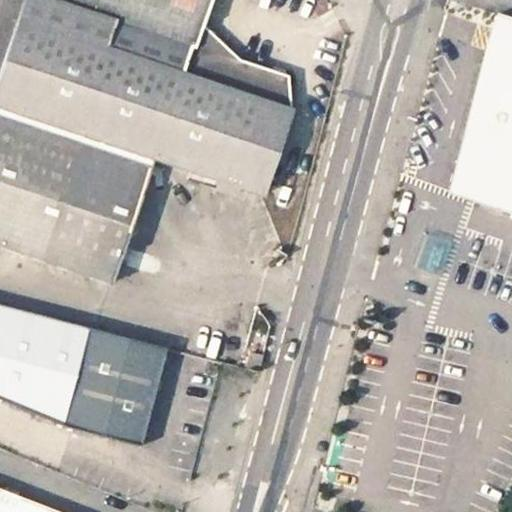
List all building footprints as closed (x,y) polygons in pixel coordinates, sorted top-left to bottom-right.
[(0,0),(0,242),(112,280),(155,159),(259,193),(262,185),(289,111),(285,75),(238,59),(203,18),(208,0),(0,0)] [(511,18),(493,12),(441,191),(511,214),(511,18)] [(65,425),(137,444),(164,346),(76,324),(69,349),(84,353),(65,425)] [(246,367),(257,370),(261,355),(251,352),(246,367)] [(0,511),(62,511),(0,487),(0,511)]
